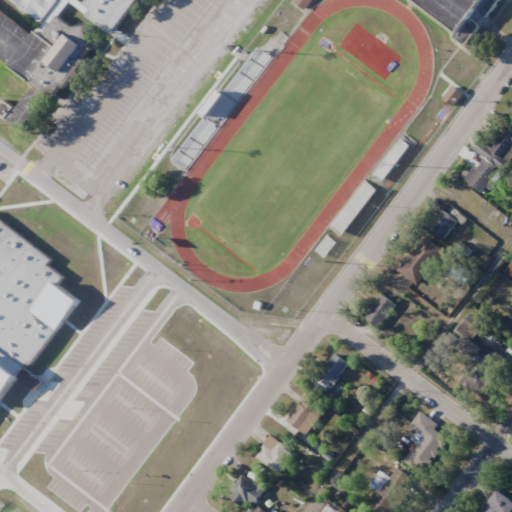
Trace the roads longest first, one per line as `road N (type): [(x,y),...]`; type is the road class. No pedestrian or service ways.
road 1 (residential): [(178,511),(511,60)]
road 2 (residential): [(0,148),(283,369)]
road 3 (residential): [(321,314),(511,459)]
road 4 (residential): [(440,511),(511,415)]
